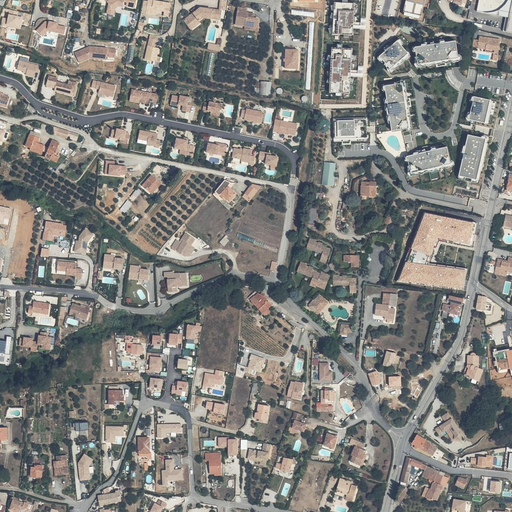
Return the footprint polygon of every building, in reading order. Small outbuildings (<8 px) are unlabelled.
[(102,0),(104,3),(103,13),(109,13),(110,6),(115,6),(119,6),(120,1),(123,2),(123,6),(131,7),(132,0),(102,0)] [(163,0),(142,0),(141,7),(146,8),(147,3),(158,5),(157,10),(161,10),(163,0)] [(219,0),(220,8),(228,9),(227,0),(219,0)] [(503,31),(511,32),(511,0),(479,0),(477,11),(506,16),(503,31)] [(356,3),(335,2),(333,34),(354,36),(356,3)] [(222,9),(200,7),(196,9),(193,12),(184,19),(189,26),(197,19),(198,20),(204,16),(207,17),(221,18),(222,9)] [(244,10),(235,8),(232,27),(243,28),(251,30),(251,27),(256,28),(257,23),(257,22),(257,21),(256,20),(255,20),(252,19),(252,18),(249,17),(249,15),(243,14),(244,10)] [(3,22),(0,21),(0,29),(15,32),(17,21),(12,20),(13,15),(5,13),(3,22)] [(207,17),(204,16),(198,20),(197,19),(189,26),(192,29),(207,17)] [(42,25),(33,34),(39,40),(44,34),(61,37),(62,30),(54,29),(54,26),(45,25),(45,26),(42,25)] [(149,44),(157,44),(158,34),(150,34),(149,44)] [(494,40),(473,35),(472,39),(470,45),(470,47),(487,51),(489,45),(492,45),(494,40)] [(217,44),(209,42),(208,48),(220,51),(223,39),(218,38),(217,44)] [(450,42),(410,49),(413,67),(453,60),(450,42)] [(392,43),(374,59),(385,72),(403,56),(392,43)] [(70,52),(75,62),(85,57),(91,57),(92,54),(98,55),(99,54),(101,54),(102,56),(110,56),(111,48),(85,46),(85,49),(83,50),(81,47),(70,52)] [(353,49),(332,48),(330,94),(351,95),(352,77),(349,77),(349,71),(352,71),(353,49)] [(154,51),(143,50),(141,64),(151,66),(152,59),(153,59),(154,51)] [(206,74),(210,52),(205,51),(201,73),(206,74)] [(290,53),(278,52),(277,73),(286,74),(286,62),(290,62),(290,53)] [(40,70),(41,65),(20,60),(18,69),(25,70),(24,72),(27,73),(27,74),(35,76),(36,70),(40,70)] [(76,93),(79,82),(69,80),(68,83),(58,81),(59,78),(49,75),(47,85),(56,88),(58,89),(57,91),(67,94),(68,91),(76,93)] [(105,96),(107,85),(88,82),(87,89),(93,90),(92,94),(100,95),(105,96)] [(397,85),(380,88),(387,133),(405,130),(397,85)] [(156,101),(158,93),(132,89),(130,101),(140,102),(140,100),(149,101),(149,100),(156,101)] [(0,91),(0,103),(7,106),(10,96),(5,94),(2,94),(2,92),(0,91)] [(191,112),(192,104),(187,103),(189,96),(180,95),(180,96),(173,95),(171,102),(179,103),(183,104),(182,110),(191,112)] [(485,101),(469,98),(464,121),(480,124),(485,101)] [(201,101),(201,104),(197,103),(195,111),(199,112),(200,110),(203,111),(207,112),(206,113),(212,114),(214,104),(201,101)] [(253,123),(255,111),(239,108),(238,111),(234,110),(233,117),(237,118),(237,120),(246,122),(249,122),(253,123)] [(268,120),(266,131),(272,132),(274,121),(268,120)] [(288,134),(290,123),(274,121),(272,132),(272,133),(276,134),(276,133),(276,132),(282,133),(288,134)] [(362,123),(329,124),(329,142),(363,141),(362,123)] [(81,134),(56,127),(54,134),(78,141),(81,134)] [(128,140),(129,132),(126,131),(126,130),(117,128),(116,130),(112,129),(110,137),(120,138),(128,140)] [(38,150),(45,152),(47,146),(40,143),(41,138),(38,137),(40,133),(31,130),(25,148),(32,151),(33,149),(38,150)] [(160,148),(161,141),(157,140),(158,133),(140,130),(138,140),(147,141),(147,143),(156,145),(156,147),(160,148)] [(405,133),(398,135),(401,145),(408,144),(405,133)] [(481,140),(464,136),(455,177),(472,181),(481,140)] [(61,143),(53,140),(48,153),(46,159),(53,162),(59,164),(62,158),(59,156),(59,154),(58,153),(61,143)] [(184,152),(185,146),(180,145),(181,141),(170,140),(168,151),(179,153),(179,154),(183,155),(184,152)] [(219,144),(213,143),(212,145),(209,144),(202,143),(200,153),(211,154),(211,151),(218,152),(219,144)] [(408,145),(401,147),(403,155),(405,154),(406,158),(403,158),(407,175),(447,165),(443,148),(409,157),(408,153),(410,153),(408,145)] [(247,164),(248,155),(245,155),(246,149),(237,147),(237,149),(228,148),(227,157),(235,159),(235,160),(243,162),(243,164),(247,164)] [(271,165),(272,156),(265,155),(261,154),(261,152),(254,150),(253,158),(260,160),(259,163),(271,165)] [(116,161),(107,161),(106,176),(127,177),(128,166),(116,165),(116,161)] [(323,184),(335,185),(336,162),(324,161),(323,184)] [(511,196),(511,178),(502,176),(499,191),(497,190),(496,195),(499,196),(499,198),(507,199),(508,195),(511,196)] [(220,178),(219,177),(219,178),(209,188),(210,190),(213,193),(220,185),(224,182),(220,178)] [(141,188),(153,191),(155,189),(157,191),(161,187),(155,181),(152,178),(141,188)] [(253,184),(244,182),(238,191),(245,196),(253,184)] [(229,193),(220,185),(213,193),(222,200),(229,193)] [(370,198),(369,187),(361,188),(362,198),(370,198)] [(428,211),(401,281),(466,288),(470,270),(428,264),(440,232),(475,241),(479,221),(428,211)] [(45,233),(53,234),(62,235),(63,230),(66,231),(67,226),(64,225),(64,224),(49,222),(49,224),(46,224),(45,233)] [(79,243),(76,243),(75,251),(86,253),(88,242),(94,234),(86,228),(80,235),(80,240),(79,243)] [(188,242),(190,237),(180,234),(176,250),(188,254),(189,252),(196,254),(199,243),(191,241),(191,243),(188,242)] [(306,241),(302,250),(318,257),(317,260),(322,263),(326,253),(317,249),(318,247),(314,245),(314,246),(313,248),(311,247),(311,245),(312,243),(306,241)] [(109,254),(101,254),(101,263),(111,264),(111,267),(121,267),(122,258),(111,257),(109,257),(109,254)] [(355,259),(344,259),(344,265),(347,266),(347,271),(354,271),(355,259)] [(504,276),(505,273),(510,274),(511,266),(511,260),(505,259),(504,263),(504,264),(499,263),(499,262),(494,261),(493,271),(497,272),(497,275),(504,276)] [(59,260),(58,270),(67,270),(67,274),(76,275),(76,277),(82,277),(83,268),(77,268),(77,262),(59,260)] [(301,267),(295,265),(291,274),(307,281),(305,284),(311,287),(320,290),(325,279),(316,276),(315,277),(307,274),(307,271),(304,270),(303,270),(302,272),(300,271),(300,269),(301,267)] [(137,269),(129,269),(128,278),(138,279),(138,282),(148,283),(149,273),(139,272),(137,272),(137,269)] [(182,281),(187,281),(187,272),(174,273),(174,271),(164,271),(164,277),(168,277),(168,292),(176,292),(177,286),(182,286),(182,281)] [(334,278),(327,279),(327,288),(344,289),(345,293),(351,292),(351,282),(342,282),(341,279),(337,280),(337,282),(334,282),(334,280),(334,278)] [(268,289),(254,283),(252,287),(256,289),(259,289),(261,290),(263,292),(266,293),(268,289)] [(251,305),(261,296),(251,291),(244,298),(251,305)] [(479,294),(476,309),(485,311),(488,296),(479,294)] [(385,296),(379,295),(377,307),(372,306),(370,317),(380,318),(383,319),(383,321),(389,322),(390,311),(384,310),(384,307),(390,308),(392,297),(385,296)] [(261,296),(251,305),(259,313),(264,309),(268,304),(261,296)] [(446,298),(444,297),(443,302),(446,303),(445,307),(437,306),(435,312),(440,313),(453,316),(457,300),(446,298)] [(313,298),(303,309),(308,314),(315,307),(317,308),(321,305),(313,298)] [(50,303),(34,301),(34,305),(33,311),(49,314),(50,303)] [(73,303),(70,313),(87,318),(90,307),(86,305),(86,307),(80,305),(73,303)] [(317,308),(315,307),(308,314),(310,316),(317,308)] [(188,322),(186,337),(196,339),(197,331),(201,331),(202,324),(188,322)] [(500,324),(488,326),(489,333),(501,332),(500,324)] [(347,329),(337,328),(335,338),(340,338),(341,335),(342,335),(346,336),(347,329)] [(24,338),(20,338),(20,345),(32,346),(31,351),(37,352),(38,345),(43,345),(42,348),(50,349),(52,336),(48,336),(49,332),(41,331),(41,335),(39,335),(38,341),(33,341),(33,338),(24,336),(24,338)] [(183,344),(183,333),(170,333),(170,344),(183,344)] [(163,345),(163,334),(153,335),(153,345),(163,345)] [(0,339),(0,351),(10,353),(12,336),(8,335),(7,341),(0,339)] [(133,343),(128,342),(127,351),(133,352),(133,353),(143,354),(144,345),(133,344),(133,343)] [(385,361),(384,365),(389,366),(390,362),(394,363),(394,362),(395,354),(395,353),(386,351),(383,361),(385,361)] [(470,353),(469,353),(467,353),(466,357),(464,357),(464,370),(462,369),(460,372),(466,376),(465,378),(474,382),(479,371),(475,368),(475,357),(472,357),(471,354),(470,353)] [(511,366),(511,354),(495,356),(497,368),(511,366)] [(262,356),(248,355),(248,361),(249,361),(249,369),(248,369),(248,373),(259,374),(259,370),(262,370),(262,366),(260,366),(260,361),(262,361),(262,356)] [(188,368),(189,359),(179,358),(178,367),(188,368)] [(333,370),(330,370),(330,362),(320,362),(320,380),(333,380),(333,370)] [(216,373),(205,372),(204,386),(213,387),(213,384),(225,385),(226,369),(216,369),(216,373)] [(395,379),(397,378),(402,378),(402,376),(400,369),(393,371),(395,379)] [(395,379),(393,371),(385,373),(387,380),(395,379)] [(380,383),(376,372),(368,375),(372,386),(380,383)] [(152,377),(150,387),(163,388),(164,379),(152,377)] [(173,394),(188,394),(188,380),(173,380),(173,394)] [(298,383),(290,381),(289,382),(285,381),(284,386),(283,395),(287,396),(287,397),(293,398),(296,398),(297,391),(298,383)] [(332,387),(318,387),(318,401),(325,401),(325,398),(332,398),(332,387)] [(123,390),(109,390),(109,404),(119,404),(119,401),(125,401),(125,394),(123,394),(123,390)] [(207,401),(207,409),(214,409),(214,413),(225,413),(226,402),(207,401)] [(270,405),(260,403),(259,410),(257,410),(256,417),(261,418),(262,416),(268,417),(270,405)] [(296,413),(289,411),(286,418),(289,419),(287,427),(292,428),(299,430),(301,422),(294,420),(296,413)] [(443,415),(438,420),(442,425),(447,420),(443,415)] [(442,425),(434,432),(438,437),(444,432),(448,428),(454,435),(454,439),(460,440),(459,434),(447,420),(442,425)] [(89,429),(89,421),(73,422),(74,429),(78,428),(78,430),(89,429)] [(158,424),(158,437),(167,437),(167,432),(182,431),(182,424),(158,424)] [(125,426),(107,426),(107,441),(116,442),(116,435),(125,435),(125,426)] [(448,428),(444,432),(452,441),(454,439),(454,435),(448,428)] [(338,436),(328,432),(324,444),(334,447),(338,436)] [(140,451),(150,451),(150,436),(140,437),(140,451)] [(229,446),(229,458),(235,458),(235,454),(238,454),(238,439),(229,439),(229,437),(219,437),(219,446),(229,446)] [(433,449),(413,437),(411,439),(410,439),(409,442),(412,444),(414,446),(430,455),(433,449)] [(269,460),(270,454),(266,453),(269,443),(264,442),(263,451),(250,449),(249,455),(253,456),(253,459),(258,460),(261,460),(261,463),(266,464),(267,459),(269,460)] [(362,446),(356,444),(352,453),(354,454),(351,460),(357,462),(361,451),(363,447),(362,446)] [(222,470),(221,452),(206,453),(206,460),(210,460),(211,473),(216,473),(216,471),(222,470)] [(79,463),(81,480),(91,478),(90,465),(94,459),(85,453),(79,463)] [(69,473),(67,454),(57,455),(58,460),(54,461),(55,466),(58,466),(59,474),(69,473)] [(493,467),(494,456),(479,454),(478,464),(493,467)] [(294,458),(284,456),(283,462),(277,461),(276,467),(281,468),(281,469),(285,470),(290,471),(292,462),(297,463),(298,458),(294,457),(294,458)] [(421,487),(420,489),(425,490),(432,470),(404,457),(398,482),(403,484),(408,464),(416,468),(414,474),(425,480),(422,488),(421,487)] [(163,470),(163,485),(168,485),(168,480),(183,479),(183,468),(175,469),(174,459),(166,459),(167,470),(163,470)] [(38,464),(31,464),(31,466),(27,466),(27,475),(37,475),(38,464)] [(425,490),(420,489),(416,497),(424,500),(425,498),(428,500),(435,484),(436,484),(439,477),(436,475),(437,473),(432,470),(425,490)] [(465,481),(457,477),(454,483),(462,487),(465,481)] [(490,492),(501,493),(503,480),(492,479),(490,492)] [(344,486),(336,484),(333,494),(338,495),(338,497),(343,498),(342,503),(350,505),(354,489),(350,488),(350,485),(345,484),(344,486)] [(109,493),(110,498),(111,503),(122,500),(121,491),(120,489),(117,490),(118,491),(109,493)] [(30,509),(32,503),(25,501),(24,502),(21,501),(20,502),(13,499),(10,509),(18,511),(20,511),(28,511),(29,511),(30,509)] [(155,502),(150,511),(160,511),(164,507),(165,507),(167,503),(159,499),(157,503),(155,502)] [(452,500),(449,511),(462,511),(464,502),(452,500)]
